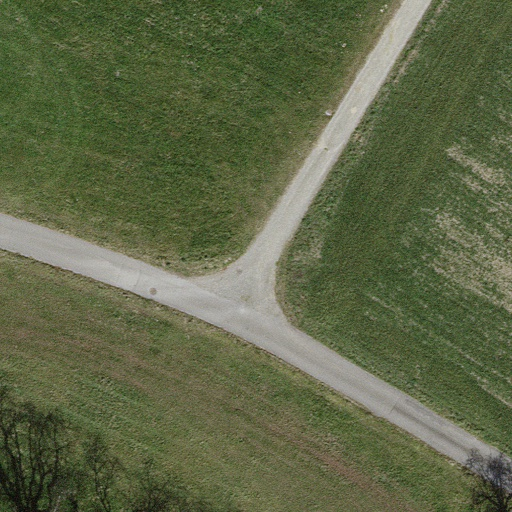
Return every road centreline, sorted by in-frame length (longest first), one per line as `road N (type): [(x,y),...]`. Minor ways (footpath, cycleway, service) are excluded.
road 1 (track): [(511,479),(231,313),(0,232)]
road 2 (track): [(231,313),(423,0)]
